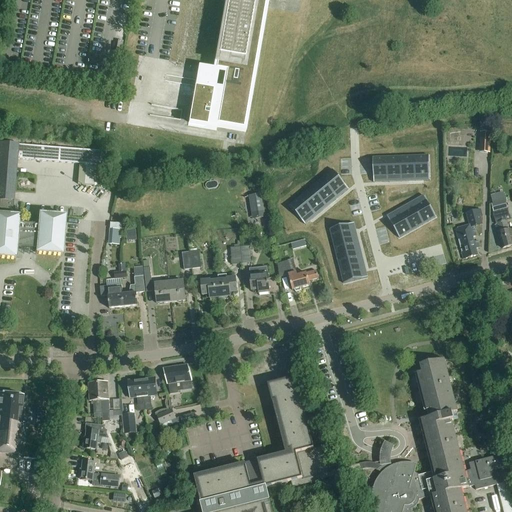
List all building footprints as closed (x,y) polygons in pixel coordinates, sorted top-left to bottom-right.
[(227,72),(218,125),(243,129),(265,0),(228,0),(216,70),(227,72)] [(195,87),(189,124),(207,127),(213,90),(195,87)] [(480,128),(479,153),(489,154),(491,129),(480,128)] [(12,217),(17,160),(100,167),(101,153),(18,146),(18,145),(0,143),(0,258),(15,259),(16,249),(36,250),(36,254),(62,256),(65,217),(39,215),(38,226),(18,224),(19,217),(12,217)] [(414,157),(401,158),(402,182),(415,182),(414,157)] [(429,157),(414,157),(415,182),(423,182),(430,181),(429,157)] [(387,158),(373,159),(374,183),(388,183),(387,158)] [(401,158),(387,158),(388,183),(402,182),(401,158)] [(333,171),(322,180),(338,199),(348,190),(333,171)] [(322,180),(311,188),(327,208),(338,199),(322,180)] [(311,188),(301,197),(316,216),(327,208),(311,188)] [(248,196),(251,214),(264,212),(261,194),(248,196)] [(301,197),(289,207),(305,226),(310,222),(316,216),(301,197)] [(423,197),(411,204),(424,225),(436,218),(424,197),(423,197)] [(411,204),(399,211),(411,232),(424,225),(411,204)] [(476,237),(473,228),(482,225),(480,217),(482,217),(481,210),(466,214),(470,227),(456,231),(463,260),(477,257),(475,249),(480,248),(478,242),(473,243),(472,238),(476,237)] [(493,214),(496,225),(497,225),(500,234),(498,234),(503,250),(511,247),(511,237),(510,231),(508,231),(506,223),(505,218),(509,217),(507,210),(493,214)] [(399,211),(387,218),(399,239),(411,232),(399,211)] [(330,230),(333,244),(357,238),(355,230),(354,224),(330,230)] [(136,230),(126,230),(126,241),(136,240),(136,230)] [(121,231),(111,231),(110,245),(121,246),(121,231)] [(333,244),(337,257),(361,251),(357,238),(333,244)] [(239,249),(241,265),(251,264),(250,248),(239,249)] [(232,266),(241,265),(239,249),(231,249),(232,266)] [(337,257),(340,271),(364,265),(361,251),(337,257)] [(188,254),(190,271),(191,270),(201,269),(199,253),(188,254)] [(293,261),(278,264),(280,278),(288,276),(292,291),(295,291),(296,293),(301,292),(301,289),(309,287),(308,282),(309,282),(318,280),(316,272),(306,275),(306,274),(297,277),(294,266),(293,261)] [(118,265),(119,273),(113,273),(114,280),(126,279),(125,264),(118,265)] [(342,278),(344,284),(368,278),(366,273),(364,265),(340,271),(342,278)] [(134,268),(135,278),(144,277),(143,267),(134,268)] [(253,273),(249,273),(251,292),(258,291),(258,295),(269,293),(267,275),(266,268),(257,269),(257,272),(253,273)] [(169,284),(155,285),(152,286),(150,269),(144,270),(146,293),(156,292),(157,305),(171,304),(169,284)] [(123,308),(138,306),(136,294),(144,293),(142,277),(134,278),(135,286),(130,287),(129,295),(122,295),(123,308)] [(209,299),(219,297),(217,278),(209,279),(210,281),(201,282),(202,297),(209,296),(209,299)] [(226,280),(218,281),(218,278),(217,278),(219,297),(229,296),(229,294),(237,293),(235,278),(226,279),(226,280)] [(183,282),(169,284),(171,304),(185,302),(183,282)] [(120,287),(107,288),(101,289),(102,297),(108,296),(109,309),(123,308),(122,295),(121,295),(120,287)] [(381,467),(376,465),(371,464),(365,464),(360,466),(341,470),(343,475),(361,470),(366,469),(367,469),(370,469),(375,470),(377,471),(376,471),(384,476),(379,482),(376,490),(375,498),(376,506),(377,511),(466,511),(463,496),(461,490),(467,488),(475,486),(476,491),(505,484),(507,483),(500,456),(469,465),(470,471),(464,472),(460,457),(449,414),(457,412),(444,362),(443,360),(420,366),(421,369),(422,374),(415,376),(427,419),(419,422),(428,460),(432,473),(420,476),(414,474),(414,473),(416,466),(415,465),(415,467),(407,466),(398,467),(395,469),(391,470),(390,466),(389,462),(381,467)] [(163,370),(167,385),(168,385),(170,395),(178,394),(176,384),(192,382),(188,366),(163,370)] [(151,410),(150,403),(150,398),(157,397),(155,379),(142,381),(145,411),(151,410)] [(293,487),(343,475),(341,470),(330,473),(323,446),(313,449),(295,379),(267,386),(272,404),(274,404),(287,456),(257,463),(258,466),(246,470),(245,466),(195,479),(200,500),(200,501),(202,511),(271,511),(266,488),(291,482),(293,487)] [(139,411),(145,411),(142,381),(128,382),(130,400),(138,399),(139,411)] [(98,392),(98,384),(88,385),(89,402),(93,402),(94,419),(102,418),(101,401),(99,402),(99,399),(100,399),(100,396),(98,396),(97,392),(98,392)] [(107,384),(98,384),(98,392),(97,392),(98,396),(100,396),(100,399),(99,399),(99,402),(101,401),(102,418),(102,422),(110,422),(107,384)] [(208,390),(201,391),(202,399),(209,398),(208,390)] [(0,454),(5,455),(21,456),(24,423),(22,423),(24,411),(22,409),(23,396),(11,395),(0,393),(0,454)] [(175,420),(172,411),(158,417),(163,429),(173,426),(171,422),(175,420)] [(134,415),(126,415),(122,416),(124,435),(136,434),(134,415)] [(96,451),(98,438),(108,440),(103,427),(91,426),(90,431),(86,431),(84,449),(96,451)] [(489,444),(480,446),(481,452),(491,450),(489,444)] [(40,460),(40,451),(25,450),(24,459),(40,460)] [(101,486),(102,476),(93,475),(95,464),(82,462),(80,481),(92,482),(92,485),(101,486)] [(118,489),(119,478),(102,476),(101,486),(118,489)] [(511,511),(511,503),(507,483),(497,486),(503,511),(511,511)] [(158,490),(152,492),(156,500),(161,497),(158,490)]
